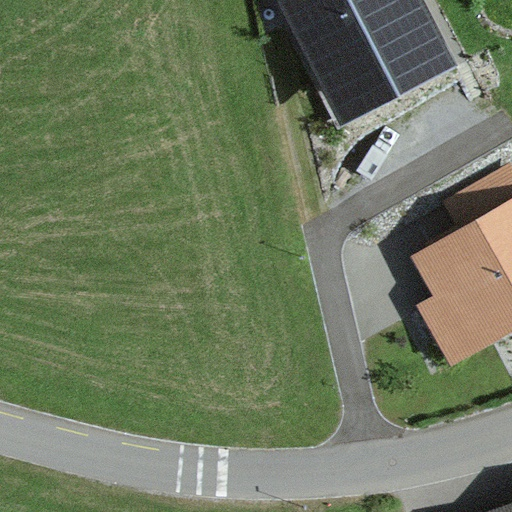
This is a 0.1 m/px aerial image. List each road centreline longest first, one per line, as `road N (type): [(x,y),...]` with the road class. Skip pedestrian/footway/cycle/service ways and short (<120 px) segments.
road 1 (residential): [(378,466),(319,220),(475,116)]
road 2 (residential): [(0,424),(124,458),(294,476),(378,466)]
road 3 (residential): [(378,466),(511,430)]
